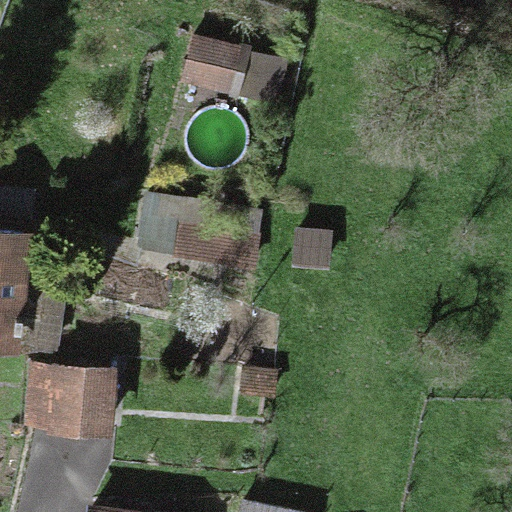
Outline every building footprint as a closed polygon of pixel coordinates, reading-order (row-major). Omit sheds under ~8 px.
[(225,47),(191,40),(183,78),(217,85),(225,47)] [(250,235),(181,222),(176,254),(244,266),(250,235)] [(334,235),(294,233),(292,273),(332,274),(334,235)] [(0,237),(0,295),(16,298),(22,240),(0,237)] [(115,360),(30,357),(28,421),(113,423),(115,360)] [(167,511),(87,500),(85,511),(167,511)]
